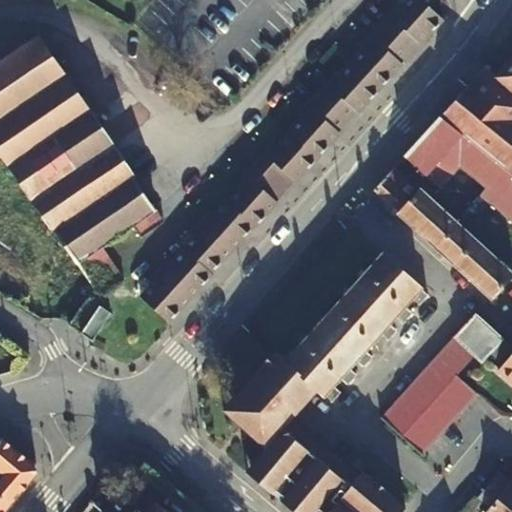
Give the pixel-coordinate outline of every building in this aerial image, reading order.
[(443,18),(422,0),(407,0),(400,9),(409,17),(425,31),(428,35),(443,18)] [(409,17),(400,9),(393,16),(391,13),(371,35),(374,38),(332,85),(328,82),(308,104),(312,107),(290,131),(291,132),(270,155),(267,152),(247,175),(250,177),(229,200),(228,199),(206,224),(184,248),(185,249),(142,297),(170,322),(214,273),(212,272),(255,225),(256,225),(278,201),(276,199),(295,179),(297,180),(341,132),(339,130),(357,109),(359,111),(403,62),(401,60),(419,40),(421,42),(428,35),(425,31),(409,17)] [(0,62),(0,148),(1,150),(80,97),(38,36),(0,62)] [(511,59),(497,77),(486,67),(439,117),(511,176),(511,59)] [(80,97),(1,150),(6,157),(11,164),(89,111),(80,97)] [(89,111),(11,164),(34,199),(113,146),(89,111)] [(511,176),(439,117),(404,156),(438,188),(448,177),(461,188),(474,175),(500,199),(511,185),(511,176)] [(113,146),(34,199),(54,228),(133,175),(113,146)] [(511,273),(395,166),(373,189),(399,213),(399,214),(491,298),(511,275),(511,273)] [(134,225),(144,218),(157,210),(133,175),(54,228),(78,263),(102,247),(134,225)] [(144,218),(134,225),(142,237),(165,222),(157,210),(144,218)] [(102,247),(78,263),(101,297),(125,280),(102,247)] [(288,422),(292,417),(318,388),(331,400),(341,390),(333,383),(341,375),(348,381),(357,373),(349,366),(357,357),(364,364),(373,355),(366,347),(381,331),(388,338),(397,329),(389,321),(396,315),(404,321),(413,311),(405,305),(412,297),(419,304),(429,293),(384,254),(287,360),(273,347),(226,400),(332,492),(316,511),(400,511),(404,508),(362,470),(357,475),(303,426),(298,430),(288,422)] [(88,300),(72,323),(83,331),(99,307),(88,300)] [(95,339),(112,313),(100,306),(99,306),(99,307),(83,331),(95,339)] [(502,340),(501,339),(474,315),(389,408),(379,418),(400,437),(421,456),(431,445),(440,435),(449,425),(458,415),(468,405),(478,394),(457,376),(476,356),(482,361),(502,340)] [(511,378),(511,357),(502,369),(511,378)] [(294,511),(316,511),(332,492),(226,400),(221,405),(263,444),(244,466),(294,511)] [(298,430),(303,426),(292,417),(288,422),(298,430)] [(0,511),(5,511),(37,476),(38,464),(2,438),(0,439),(0,511)] [(511,511),(511,485),(496,473),(475,498),(486,507),(482,511),(511,511)]
